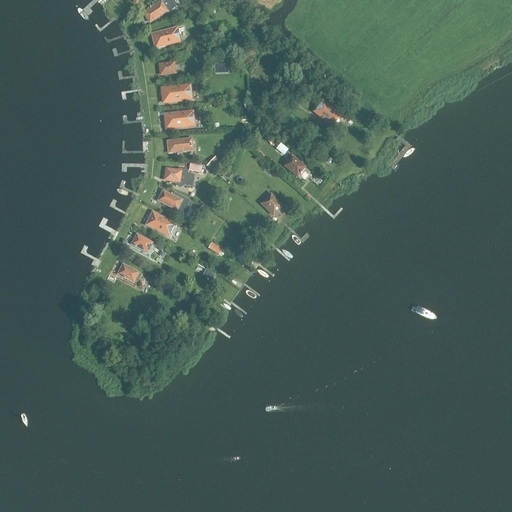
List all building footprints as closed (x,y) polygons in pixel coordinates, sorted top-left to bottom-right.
[(149,25),(153,22),(163,15),(167,13),(168,14),(177,7),(171,0),(158,0),(152,4),(153,6),(148,10),(142,14),(149,25)] [(179,42),(176,29),(150,34),(154,48),(179,42)] [(173,76),(177,75),(176,71),(180,71),(180,66),(176,66),(175,62),(158,64),(160,77),(165,77),(165,78),(173,78),(173,76)] [(203,74),(209,67),(206,64),(200,72),(203,74)] [(162,91),(163,104),(176,103),(190,102),(189,88),(162,91)] [(323,105),(316,113),(336,128),(342,120),(323,105)] [(249,107),(242,108),(243,121),(250,120),(249,107)] [(164,115),(165,129),(192,126),(191,113),(164,115)] [(168,155),(185,153),(185,149),(193,148),(192,142),(184,143),(184,140),(167,141),(168,155)] [(281,144),(277,149),(285,155),(289,150),(281,144)] [(284,167),(298,179),(306,168),(293,156),(284,167)] [(221,163),(215,158),(209,166),(214,171),(221,163)] [(190,164),(189,171),(201,173),(202,166),(190,164)] [(179,170),(166,169),(164,181),(170,182),(169,183),(176,184),(175,187),(183,188),(184,182),(187,182),(189,171),(179,169),(179,170)] [(234,174),(230,170),(226,174),(230,178),(234,174)] [(270,188),(266,192),(270,196),(260,205),(273,218),(284,207),(272,195),(274,193),(270,188)] [(162,190),(157,202),(176,211),(176,212),(186,217),(190,209),(198,213),(201,208),(190,202),(191,201),(175,193),(174,195),(168,192),(168,193),(162,190)] [(166,235),(172,223),(149,211),(143,224),(166,235)] [(148,255),(153,244),(137,234),(131,245),(148,255)] [(216,244),(213,251),(220,254),(223,247),(216,244)] [(186,256),(197,262),(200,257),(189,250),(186,256)] [(134,284),(140,273),(123,265),(117,275),(134,284)] [(211,280),(214,275),(205,269),(202,275),(211,280)] [(190,300),(196,304),(200,296),(195,293),(190,300)]
